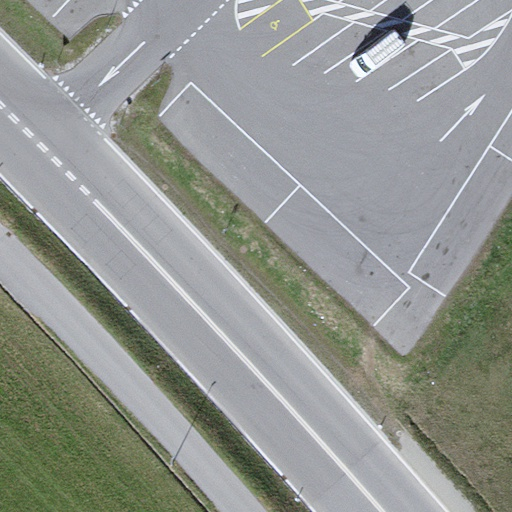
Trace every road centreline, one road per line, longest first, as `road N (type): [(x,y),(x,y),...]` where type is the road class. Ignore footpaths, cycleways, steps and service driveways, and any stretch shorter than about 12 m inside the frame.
road 1 (motorway): [(0,436),(511,358)]
road 2 (motorway): [(511,133),(0,208)]
road 3 (primary): [(255,369),(0,120)]
road 4 (primary): [(507,400),(466,363),(415,339),(359,332),(304,343),(255,369)]
road 5 (primary): [(376,511),(255,369)]
road 6 (primary): [(255,369),(215,411),(190,464),(185,511)]
